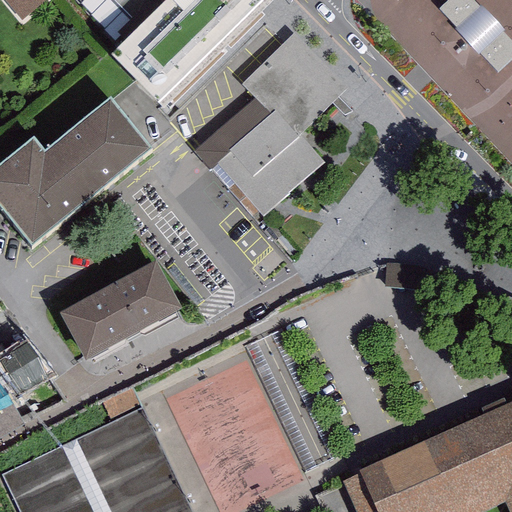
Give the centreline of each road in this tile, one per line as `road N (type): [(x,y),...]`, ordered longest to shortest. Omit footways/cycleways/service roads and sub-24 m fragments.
road 1 (residential): [(0,443),(302,280),(432,128)]
road 2 (tertiary): [(323,10),(432,128)]
